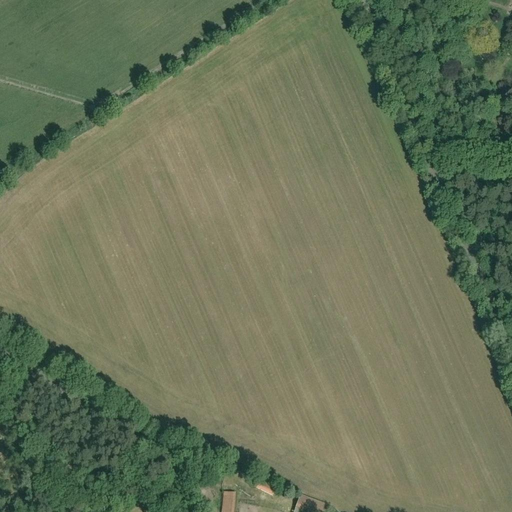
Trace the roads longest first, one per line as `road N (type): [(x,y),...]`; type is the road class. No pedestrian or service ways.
road 1 (residential): [(511,351),(366,0)]
road 2 (unclassified): [(187,511),(178,473),(153,440),(0,351)]
